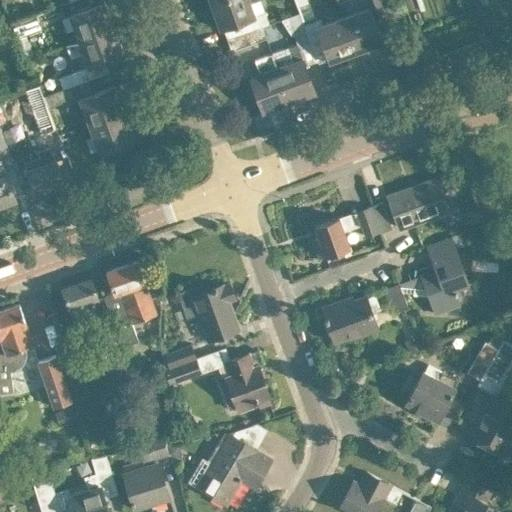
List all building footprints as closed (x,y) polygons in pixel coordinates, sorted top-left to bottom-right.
[(64,15),(70,13),(80,40),(114,28),(103,0),(67,0),(60,3),(64,15)] [(214,0),(210,1),(220,28),(223,27),(227,38),(262,26),(269,23),(265,12),(254,16),(249,2),(256,0),(214,0)] [(382,42),(369,7),(342,17),(354,52),(382,42)] [(299,48),(310,44),(303,24),(299,11),(286,16),(299,48)] [(35,13),(10,22),(10,23),(13,31),(23,59),(32,55),(25,34),(39,29),(41,28),(35,13)] [(328,56),(329,61),(354,52),(342,17),(321,25),(319,18),(303,24),(310,44),(316,61),(328,56)] [(231,50),(266,37),(262,26),(227,38),(231,50)] [(82,68),(58,77),(63,88),(88,79),(109,71),(104,60),(123,53),(114,28),(80,40),(67,44),(71,57),(77,55),(84,52),(89,65),(82,68)] [(273,52),(271,53),(288,101),(315,91),(308,72),(302,57),(299,48),(297,43),(288,47),(273,52)] [(250,76),(263,110),(288,101),(271,53),(254,59),(260,73),(250,76)] [(88,79),(63,88),(43,95),(45,102),(47,107),(92,90),(88,79)] [(114,85),(79,98),(89,124),(124,112),(114,85)] [(55,127),(47,107),(45,102),(32,107),(41,132),(55,127)] [(99,150),(133,137),(124,112),(89,124),(99,150)] [(0,204),(16,199),(5,168),(13,165),(0,128),(0,204)] [(24,161),(28,173),(34,192),(63,182),(55,159),(54,160),(49,146),(36,151),(38,156),(24,161)] [(126,146),(101,156),(106,167),(130,158),(126,146)] [(400,227),(447,210),(435,178),(388,195),(400,227)] [(381,202),(370,206),(379,230),(379,232),(390,228),(381,202)] [(379,230),(370,206),(314,226),(318,237),(313,239),(319,256),(348,246),(342,231),(359,225),(363,236),(379,230)] [(414,284),(399,282),(402,291),(429,294),(436,314),(460,306),(453,288),(468,283),(455,248),(451,236),(446,238),(427,245),(434,263),(416,270),(414,270),(414,284)] [(103,295),(121,346),(137,340),(131,322),(156,312),(150,297),(137,260),(106,271),(113,292),(103,295)] [(91,277),(62,287),(68,306),(77,330),(80,338),(97,332),(94,324),(89,310),(86,302),(97,298),(96,294),(97,293),(91,277)] [(186,314),(197,310),(207,339),(239,327),(229,299),(234,297),(227,279),(222,281),(223,283),(200,292),(197,285),(178,292),(186,314)] [(399,282),(384,288),(393,313),(401,311),(408,308),(405,301),(402,291),(399,282)] [(356,328),(375,321),(365,295),(324,310),(326,315),(325,316),(326,319),(327,319),(335,340),(346,336),(358,331),(356,328)] [(0,392),(12,391),(10,370),(15,368),(18,367),(22,363),(25,356),(26,351),(24,346),(33,343),(19,303),(0,309),(0,392)] [(484,340),(465,372),(479,380),(497,348),(504,337),(493,332),(487,342),(484,340)] [(479,380),(493,388),(509,360),(511,361),(511,360),(511,341),(504,337),(497,348),(479,380)] [(164,352),(168,366),(194,357),(190,344),(164,352)] [(261,362),(256,349),(225,361),(230,376),(226,377),(236,406),(253,400),(253,401),(257,400),(257,399),(269,394),(258,363),(261,362)] [(168,366),(164,368),(169,383),(199,372),(215,367),(210,352),(194,357),(168,366)] [(53,406),(72,400),(56,355),(37,361),(53,406)] [(457,379),(441,371),(438,378),(423,370),(406,402),(438,418),(455,386),(454,386),(457,379)] [(511,430),(511,403),(493,393),(471,436),(507,455),(508,454),(502,451),(511,430)] [(144,466),(124,473),(132,498),(130,499),(132,503),(133,502),(134,507),(169,497),(163,477),(157,457),(167,454),(164,445),(164,444),(161,433),(161,432),(157,433),(148,436),(136,440),(139,448),(140,451),(143,461),(144,466)] [(270,457),(229,433),(199,485),(226,501),(249,463),(262,471),(270,457)] [(31,446),(15,449),(17,463),(34,460),(31,446)] [(107,511),(109,511),(101,480),(112,477),(106,454),(90,457),(94,474),(84,476),(88,489),(71,493),(75,509),(73,510),(73,511),(107,511)] [(29,468),(41,511),(60,511),(46,465),(29,468)] [(348,510),(348,511),(373,511),(382,496),(395,503),(402,490),(366,471),(354,493),(348,489),(339,505),(348,510)] [(485,501),(490,491),(467,478),(453,505),(462,510),(461,511),(500,511),(502,510),(485,501)] [(426,511),(431,505),(416,497),(408,511),(426,511)]
